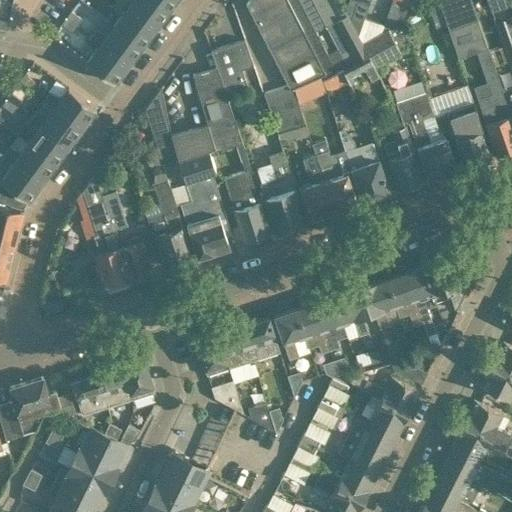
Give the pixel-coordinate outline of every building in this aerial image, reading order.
[(142,44),(155,26),(119,0),(116,0),(112,5),(121,14),(114,24),(142,44)] [(169,8),(157,0),(119,0),(155,26),(169,8)] [(157,0),(169,8),(174,0),(157,0)] [(335,68),(328,54),(316,31),(299,0),(248,0),(246,4),(247,4),(256,22),(290,86),(291,85),(292,89),(326,72),(335,68)] [(326,26),(312,0),(299,0),(316,31),(326,26)] [(336,19),(326,0),(312,0),(326,26),(338,48),(347,66),(348,67),(358,63),(336,19)] [(358,34),(357,36),(344,11),(338,0),(326,0),(336,19),(358,63),(369,58),(362,45),(361,42),(362,42),(358,34)] [(348,0),(344,11),(357,36),(358,34),(369,0),(348,0)] [(401,22),(407,5),(415,8),(417,0),(404,0),(403,3),(393,0),(391,0),(380,32),(388,28),(401,22)] [(479,19),(472,0),(439,0),(449,28),(479,19)] [(71,10),(66,17),(76,24),(81,18),(71,10)] [(511,17),(511,16),(496,21),(511,67),(511,17)] [(72,31),(76,24),(66,17),(61,23),(72,31)] [(0,27),(6,29),(8,21),(0,19),(0,27)] [(511,120),(479,19),(449,28),(458,57),(476,51),(490,92),(476,97),(486,123),(490,136),(496,154),(511,149),(511,120)] [(408,42),(401,22),(388,28),(398,48),(408,42)] [(128,63),(142,44),(114,24),(107,34),(95,28),(90,35),(128,63)] [(398,48),(388,28),(380,32),(362,42),(361,42),(362,45),(369,58),(373,65),(400,52),(398,48)] [(90,35),(85,41),(94,50),(87,61),(115,81),(128,63),(90,35)] [(210,49),(216,66),(217,66),(222,85),(226,94),(249,87),(242,68),(253,65),(244,38),(210,49)] [(347,66),(338,48),(328,54),(335,68),(337,71),(347,66)] [(348,67),(344,69),(349,81),(355,78),(353,75),(366,69),(370,78),(378,74),(373,65),(369,58),(358,63),(348,67)] [(222,85),(217,66),(216,66),(192,74),(207,124),(171,135),(173,143),(178,159),(208,149),(215,147),(216,151),(236,145),(243,143),(226,94),(222,85)] [(24,73),(20,79),(30,87),(35,81),(24,73)] [(421,79),(393,86),(396,97),(424,90),(421,79)] [(486,140),(479,122),(466,84),(429,97),(440,130),(447,128),(449,135),(455,133),(466,165),(468,165),(468,166),(480,162),(481,165),(491,162),(484,141),(486,140)] [(304,124),(296,100),(292,89),(291,85),(290,86),(284,87),(264,94),(277,133),(304,124)] [(44,98),(82,126),(96,107),(68,86),(60,96),(49,91),(44,98)] [(171,135),(160,88),(145,108),(157,147),(173,143),(171,135)] [(398,106),(394,108),(401,123),(403,122),(403,120),(408,122),(419,153),(425,171),(427,178),(439,174),(456,168),(445,135),(442,136),(440,130),(429,97),(427,98),(425,90),(396,100),(398,106)] [(6,98),(17,106),(21,99),(11,92),(6,98)] [(17,106),(6,98),(2,104),(12,112),(17,106)] [(82,126),(44,98),(54,105),(47,115),(36,109),(31,116),(69,144),(82,126)] [(423,179),(417,160),(403,122),(401,123),(394,108),(387,110),(396,138),(383,143),(398,188),(423,179)] [(69,144),(31,116),(26,122),(34,132),(27,141),(55,162),(69,144)] [(308,134),(304,124),(277,133),(280,141),(295,136),(296,138),(308,134)] [(389,191),(382,172),(371,140),(357,145),(342,127),(337,129),(345,153),(351,169),(355,182),(358,181),(364,199),(389,191)] [(55,162),(27,141),(20,151),(9,145),(4,152),(42,180),(55,162)] [(272,231),(260,195),(257,196),(248,169),(251,168),(243,143),(236,145),(245,170),(223,177),(238,221),(243,240),(272,231)] [(215,173),(208,149),(178,159),(186,182),(212,174),(215,173)] [(357,202),(347,170),(337,174),(329,149),(316,153),(334,210),(345,206),(346,209),(355,206),(354,203),(357,202)] [(262,183),(260,183),(263,194),(260,195),(272,231),(277,230),(278,234),(296,228),(295,224),(306,220),(299,201),(283,150),(270,154),(274,166),(278,177),(262,183)] [(42,180),(4,152),(0,157),(0,159),(8,168),(0,178),(27,199),(28,199),(42,180)] [(334,210),(316,153),(302,158),(311,183),(300,187),(310,218),(314,216),(315,220),(324,217),(323,213),(334,210)] [(95,172),(76,198),(82,218),(87,217),(93,235),(99,252),(95,254),(98,263),(97,264),(101,275),(102,274),(105,284),(109,283),(111,285),(123,281),(124,278),(128,277),(118,246),(113,229),(103,199),(102,195),(95,172)] [(230,229),(223,210),(212,174),(186,182),(191,199),(179,202),(196,256),(229,245),(224,231),(230,229)] [(22,208),(27,199),(0,178),(0,226),(17,231),(23,208),(22,208)] [(162,210),(146,215),(151,231),(152,230),(156,233),(166,265),(169,264),(170,267),(182,263),(182,260),(193,257),(187,238),(182,223),(168,180),(154,184),(162,210)] [(115,190),(102,195),(103,199),(113,229),(127,225),(115,190)] [(0,251),(11,254),(17,231),(0,226),(0,251)] [(125,244),(118,246),(128,277),(132,276),(133,278),(146,274),(145,272),(151,270),(148,260),(149,260),(145,248),(144,249),(140,234),(123,240),(125,244)] [(0,251),(0,276),(5,278),(11,254),(0,251)] [(461,251),(437,259),(447,288),(451,287),(452,292),(450,292),(455,307),(459,309),(469,289),(463,269),(466,268),(465,265),(466,265),(461,251)] [(447,288),(437,259),(425,263),(424,262),(422,262),(423,264),(422,264),(423,265),(413,268),(427,309),(437,305),(433,293),(447,288)] [(413,268),(386,278),(395,306),(399,318),(403,317),(410,314),(414,327),(424,323),(427,334),(434,331),(431,321),(427,309),(413,268)] [(344,292),(333,295),(343,323),(354,320),(359,335),(369,331),(364,316),(374,313),(380,329),(390,325),(384,309),(395,306),(386,278),(375,281),(375,280),(365,284),(354,287),(344,291),(344,292)] [(343,323),(333,295),(315,302),(327,340),(330,347),(339,344),(336,337),(346,333),(344,327),(343,323)] [(327,340),(315,302),(296,308),(296,307),(294,307),(304,335),(305,335),(308,345),(317,342),(320,351),(330,347),(327,340)] [(304,335),(294,307),(274,314),(288,356),(298,353),(293,339),(304,335)] [(268,316),(244,324),(255,359),(280,351),(268,316)] [(255,359),(244,324),(220,332),(231,367),(255,359)] [(231,367),(220,332),(195,340),(206,375),(231,367)] [(396,338),(384,342),(393,369),(403,374),(421,383),(427,372),(420,368),(415,366),(413,355),(403,359),(396,338)] [(511,345),(503,341),(492,363),(511,373),(511,345)] [(380,347),(368,351),(372,362),(383,358),(380,347)] [(155,391),(144,356),(119,364),(130,399),(155,391)] [(348,370),(343,356),(334,359),(339,374),(348,370)] [(332,376),(339,374),(334,359),(323,363),(326,372),(332,376)] [(511,373),(492,363),(491,366),(489,370),(481,385),(499,394),(509,399),(511,392),(511,373)] [(130,399),(119,364),(95,372),(106,406),(130,399)] [(298,368),(286,372),(294,395),(302,380),(298,368)] [(106,406),(95,372),(71,380),(82,414),(106,406)] [(367,379),(362,388),(408,410),(419,388),(401,379),(391,374),(385,388),(367,379)] [(48,391),(43,376),(9,386),(13,400),(0,403),(0,419),(6,439),(36,430),(45,411),(60,406),(57,396),(56,389),(48,391)] [(332,376),(327,384),(328,384),(344,392),(348,385),(332,376)] [(232,379),(230,380),(211,386),(214,397),(243,413),(232,379)] [(356,416),(346,434),(384,453),(393,435),(394,432),(396,433),(408,410),(362,388),(357,385),(354,392),(359,394),(369,400),(367,403),(375,408),(369,419),(367,422),(356,416)] [(72,403),(69,392),(57,396),(60,406),(72,403)] [(321,399),(321,398),(320,398),(316,406),(317,407),(317,406),(333,414),(337,407),(321,399)] [(474,399),(463,421),(508,443),(511,435),(511,434),(495,426),(501,412),(492,408),(474,399)] [(275,428),(268,407),(266,401),(247,407),(250,416),(275,428)] [(278,404),(268,407),(275,428),(276,432),(282,418),(278,404)] [(452,447),(443,465),(479,484),(488,466),(477,460),(479,457),(486,443),(504,452),(511,455),(511,445),(508,443),(463,421),(452,443),(453,444),(452,447)] [(109,422),(104,432),(115,438),(120,428),(109,422)] [(134,440),(140,429),(128,423),(122,436),(131,440),(134,440)] [(53,426),(49,433),(60,439),(64,431),(53,426)] [(114,464),(124,443),(124,442),(115,438),(104,432),(91,426),(81,448),(80,448),(79,448),(115,465),(116,465),(114,464)] [(304,431),(305,431),(304,430),(300,438),(317,446),(320,439),(304,431)] [(57,446),(60,439),(49,433),(45,441),(57,446)] [(314,460),(309,471),(318,475),(363,498),(375,475),(373,474),(375,471),(384,453),(346,434),(337,451),(349,458),(347,461),(341,475),(323,465),(314,460)] [(317,446),(300,438),(296,446),(297,446),(297,445),(313,454),(317,446)] [(115,466),(115,465),(79,448),(79,449),(80,449),(77,455),(76,455),(76,456),(77,457),(74,463),(73,462),(72,463),(73,464),(70,470),(62,466),(61,466),(105,487),(103,486),(106,480),(108,481),(109,479),(107,479),(110,472),(111,473),(112,472),(110,471),(113,465),(115,466)] [(204,471),(172,455),(157,485),(155,484),(154,485),(190,502),(189,501),(204,471)] [(430,486),(419,508),(426,511),(451,511),(457,500),(459,497),(460,495),(471,501),(479,484),(443,465),(434,483),(432,487),(430,486)] [(104,488),(105,487),(61,466),(51,487),(92,508),(103,487),(104,488)] [(38,481),(42,474),(30,468),(26,475),(38,481)] [(309,471),(303,481),(312,486),(313,483),(332,493),(325,506),(334,511),(336,511),(356,511),(363,498),(318,475),(309,471)] [(34,489),(38,481),(26,475),(22,483),(34,489)] [(190,503),(190,502),(154,485),(156,486),(153,492),(151,491),(151,493),(152,494),(150,500),(148,499),(147,500),(149,501),(146,507),(144,506),(155,511),(184,511),(185,510),(186,510),(187,509),(186,508),(189,502),(190,503)] [(90,511),(92,508),(51,487),(51,488),(59,492),(49,511),(90,511)] [(267,502),(262,510),(266,511),(282,511),(283,511),(267,503),(267,502)]
